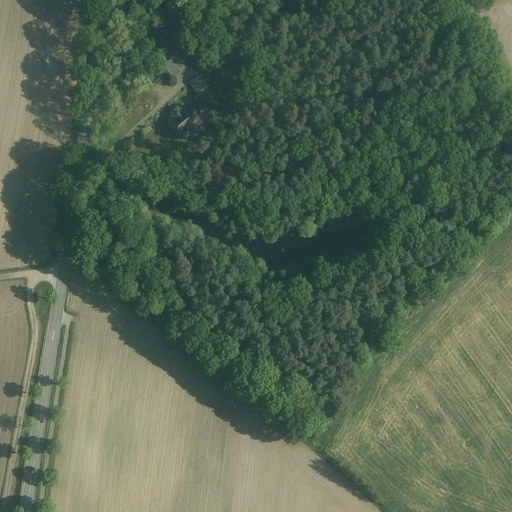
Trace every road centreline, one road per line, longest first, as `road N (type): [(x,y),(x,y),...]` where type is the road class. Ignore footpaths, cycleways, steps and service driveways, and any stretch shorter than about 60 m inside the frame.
road 1 (secondary): [(30,511),(106,0)]
road 2 (track): [(37,273),(29,299),(35,347),(5,511)]
